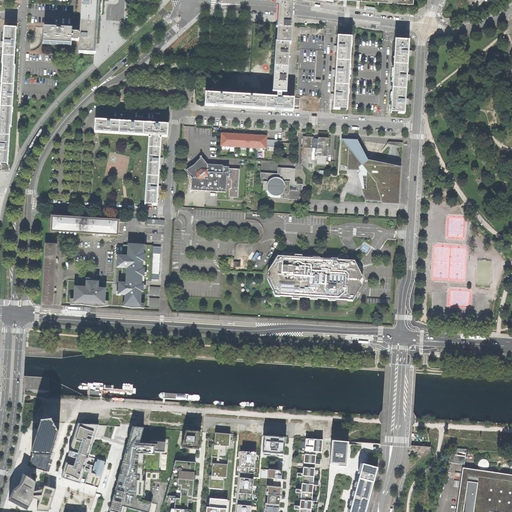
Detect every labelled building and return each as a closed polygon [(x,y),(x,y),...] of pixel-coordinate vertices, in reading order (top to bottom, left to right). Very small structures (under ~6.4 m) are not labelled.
[(82,0),(82,20),(97,22),(101,22),(102,0),(82,0)] [(278,31),(277,44),(278,44),(289,45),(291,45),(292,32),(292,31),(293,17),(293,9),(293,0),(278,0),(278,7),(278,14),(278,16),(277,24),(277,31),(278,31)] [(80,35),(71,35),(71,41),(79,42),(79,40),(80,40),(80,53),(94,54),(99,54),(100,45),(100,42),(100,34),(101,26),(101,22),(97,22),(82,20),(81,31),(81,37),(80,37),(80,35)] [(3,47),(2,56),(15,57),(16,29),(17,29),(17,23),(6,23),(5,28),(4,28),(3,42),(1,42),(0,44),(0,47),(3,47)] [(44,27),(43,42),(71,44),(71,41),(71,35),(72,29),(52,28),(44,27)] [(337,52),(336,61),(350,62),(352,38),(338,37),(337,46),(335,46),(334,49),(334,52),(337,52)] [(409,41),(395,41),(394,65),(408,66),(408,56),(411,56),(411,54),(411,51),(408,51),(409,41)] [(276,44),(274,68),(287,69),(288,57),(289,45),(278,44),(277,44),(276,44)] [(2,72),(2,85),(14,86),(15,67),(14,67),(15,57),(2,56),(2,65),(3,65),(2,72)] [(336,76),(335,85),(349,86),(350,62),(336,61),(336,71),(333,70),(333,73),(333,75),(336,76)] [(407,75),(408,66),(394,65),(393,89),(406,90),(407,80),(409,80),(409,77),(409,75),(407,75)] [(272,92),(272,94),(277,94),(277,99),(281,99),(281,94),(286,94),(287,82),(287,69),(274,68),(272,92)] [(0,97),(1,98),(0,107),(12,108),(14,86),(2,85),(1,95),(0,95),(0,97)] [(334,100),(334,109),(347,110),(349,86),(335,85),(334,95),(332,94),(332,97),(331,99),(334,100)] [(406,99),(406,90),(393,89),(391,113),(405,114),(405,104),(408,104),(408,101),(408,99),(406,99)] [(206,95),(205,107),(218,108),(233,109),(233,96),(206,95)] [(266,98),(233,96),(233,109),(254,110),(265,111),(266,98)] [(277,99),(266,98),(265,111),(282,112),(294,112),(294,106),(294,100),(281,99),(277,99)] [(0,163),(8,164),(10,127),(11,127),(12,108),(0,107),(0,109),(0,163)] [(148,139),(144,205),(156,206),(157,192),(159,192),(159,190),(159,187),(157,187),(158,164),(161,164),(161,161),(161,159),(159,158),(160,139),(158,139),(159,137),(166,137),(167,125),(158,125),(158,122),(155,122),(152,122),(152,124),(133,123),(134,121),(131,120),(129,120),(128,123),(109,122),(110,119),(107,119),(105,119),(104,121),(95,121),(95,133),(99,133),(150,136),(150,139),(148,139)] [(221,134),(220,147),(265,150),(265,148),(266,141),(266,137),(263,137),(255,136),(251,136),(251,134),(243,134),(235,133),(235,135),(232,135),(224,134),(221,134)] [(317,160),(317,165),(326,166),(327,151),(328,151),(329,138),(320,138),(318,139),(316,139),(314,139),(313,137),(304,137),(303,138),(303,147),(304,149),(315,149),(315,160),(317,160)] [(356,172),(365,201),(366,201),(382,202),(383,203),(390,203),(398,204),(401,168),(401,167),(370,161),(360,143),(358,140),(341,139),(340,165),(347,167),(347,168),(347,171),(356,172)] [(281,142),(266,141),(265,148),(280,149),(281,143),(281,142)] [(288,144),(281,143),(280,149),(280,153),(289,154),(289,141),(288,144)] [(192,178),(191,190),(226,192),(226,190),(229,190),(229,194),(229,197),(234,197),(238,198),(239,176),(239,172),(240,169),(236,169),(229,169),(229,167),(223,167),(223,166),(222,165),(208,165),(207,165),(205,161),(201,158),(202,157),(201,156),(200,156),(200,157),(200,158),(198,160),(196,164),(194,165),(192,167),(188,168),(186,170),(185,170),(185,169),(184,170),(184,171),(185,171),(186,172),(187,172),(191,176),(191,177),(192,178)] [(264,183),(263,191),(268,192),(269,194),(271,196),(273,196),(275,197),(278,197),(281,195),(283,194),(285,195),(289,195),(289,201),(300,201),(300,197),(301,193),(302,193),(303,185),(301,185),(301,183),(302,182),(302,181),(295,181),(296,170),(293,170),(292,169),(278,169),(278,174),(260,173),(260,182),(264,183)] [(52,218),(51,230),(67,231),(98,234),(115,235),(116,222),(52,218)] [(146,243),(128,243),(128,254),(118,255),(117,268),(126,269),(126,276),(143,277),(146,243)] [(45,245),(43,275),(53,275),(54,262),(54,260),(55,259),(54,259),(55,245),(45,245)] [(152,253),(151,274),(159,274),(160,254),(152,253)] [(269,273),(268,275),(268,276),(268,277),(269,279),(269,278),(277,292),(275,292),(276,294),(278,294),(278,295),(280,295),(280,294),(295,295),(295,296),(298,296),(297,295),(313,296),(313,297),(316,297),(331,298),(333,298),(334,298),(349,299),(351,299),(351,298),(353,298),(353,297),(353,296),(361,284),(362,284),(363,283),(363,282),(362,282),(362,281),(363,281),(363,280),(362,279),(359,267),(358,267),(352,267),(352,266),(355,266),(355,265),(355,264),(353,264),(352,263),(351,263),(347,255),(340,255),(336,262),(333,261),(332,260),(320,259),(318,261),(315,260),(315,262),(310,261),(300,261),(300,260),(300,259),(297,259),(295,255),(283,254),(280,258),(280,259),(278,259),(277,261),(278,261),(270,274),(269,273)] [(43,275),(41,305),(51,305),(52,292),(52,290),(53,288),(52,288),(53,275),(43,275)] [(143,278),(126,278),(125,281),(118,280),(118,294),(125,294),(122,305),(142,307),(143,278)] [(114,283),(67,281),(66,304),(113,305),(114,283)] [(160,287),(150,286),(150,294),(159,295),(160,287)] [(159,298),(150,298),(149,307),(159,308),(159,298)] [(33,389),(47,390),(47,382),(48,382),(49,378),(33,378),(33,389)] [(50,423),(40,424),(30,456),(31,456),(28,467),(45,472),(50,457),(51,457),(57,434),(50,423)] [(98,426),(78,425),(62,476),(98,486),(106,462),(89,456),(98,426)] [(114,495),(110,511),(112,511),(121,511),(123,507),(141,511),(148,511),(153,498),(151,498),(153,482),(161,483),(162,471),(159,471),(160,452),(164,452),(165,442),(149,441),(150,439),(141,438),(143,428),(132,427),(127,449),(128,449),(127,454),(125,453),(121,470),(123,470),(122,472),(121,474),(120,474),(115,491),(117,491),(116,495),(114,495)] [(182,447),(181,448),(193,449),(199,450),(201,432),(186,431),(182,447)] [(212,445),(211,457),(226,458),(227,447),(229,447),(230,434),(215,433),(214,440),(212,440),(212,442),(214,442),(214,445),(212,445)] [(263,436),(263,443),(264,443),(263,453),(263,456),(283,457),(283,454),(284,443),(285,443),(286,438),(283,437),(283,438),(266,437),(266,436),(263,436)] [(304,454),(303,463),(315,464),(320,465),(321,460),(315,459),(316,455),(315,455),(315,452),(321,453),(322,440),(314,440),(306,439),(305,451),(306,451),(306,452),(306,455),(304,454)] [(331,443),(330,464),(338,465),(338,467),(346,468),(348,444),(348,443),(332,441),(331,443)] [(449,463),(464,465),(466,450),(452,449),(449,463)] [(236,505),(235,511),(250,511),(251,506),(247,506),(247,501),(251,501),(253,480),(254,471),(256,453),(242,452),(241,460),(240,460),(239,469),(238,479),(236,500),(236,505)] [(174,509),(188,510),(188,503),(192,503),(194,480),(195,480),(196,476),(194,475),(195,463),(175,461),(173,469),(174,469),(179,470),(178,485),(181,486),(180,497),(167,496),(165,502),(169,503),(169,501),(175,502),(174,509)] [(209,476),(208,488),(223,489),(224,478),(226,478),(227,465),(225,465),(212,463),(211,476),(209,476)] [(365,511),(377,468),(362,464),(360,474),(362,475),(361,479),(359,478),(349,511),(365,511)] [(294,506),(294,509),(298,509),(299,510),(299,511),(310,511),(312,501),(317,502),(318,497),(312,497),(313,485),(318,486),(319,481),(314,480),(315,468),(303,467),(303,474),(301,474),(297,473),(297,477),(302,477),(301,490),(296,489),(295,493),(301,493),(300,506),(294,506)] [(511,511),(511,474),(472,469),(462,468),(456,511),(511,511)] [(278,511),(279,509),(280,509),(280,508),(279,508),(279,505),(279,502),(280,502),(280,501),(280,500),(280,501),(280,499),(280,491),(281,491),(281,489),(281,481),(282,481),(282,480),(281,479),(282,471),(268,470),(267,478),(269,478),(268,486),(267,486),(266,492),(266,495),(267,495),(267,503),(265,503),(264,509),(264,511),(278,511)] [(37,481),(26,475),(23,485),(17,492),(11,503),(29,511),(36,497),(39,498),(41,499),(39,510),(51,511),(57,486),(45,483),(42,493),(40,492),(38,491),(37,481)] [(228,511),(229,502),(212,500),(211,508),(209,508),(208,511),(228,511)]
